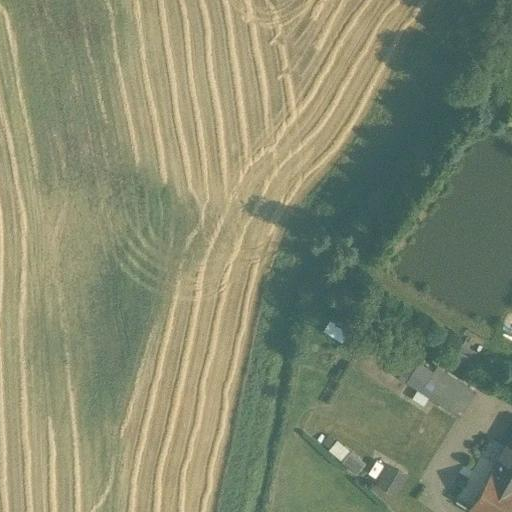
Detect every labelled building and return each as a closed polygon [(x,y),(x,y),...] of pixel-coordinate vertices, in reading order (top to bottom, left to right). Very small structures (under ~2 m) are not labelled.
[(346,342),(354,327),(334,317),(326,331),(346,342)] [(469,388),(414,357),(396,391),(450,421),(469,388)] [(341,439),(331,451),(361,474),(370,462),(341,439)] [(391,462),(379,485),(402,497),(414,473),(391,462)] [(511,477),(500,470),(475,511),(476,511),(506,511),(511,502),(511,477)]
